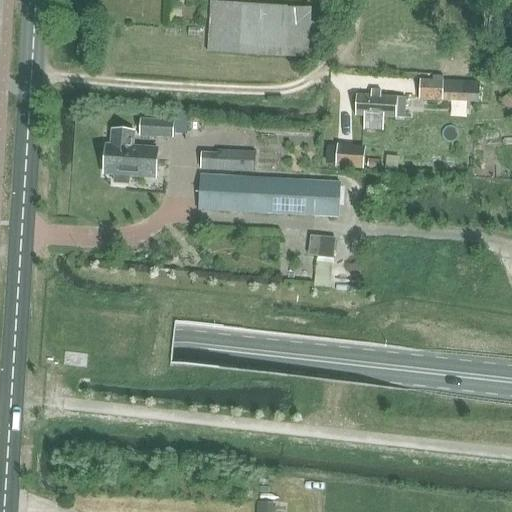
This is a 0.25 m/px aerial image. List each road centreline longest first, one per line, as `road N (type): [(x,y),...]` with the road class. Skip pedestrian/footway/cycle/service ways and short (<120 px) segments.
road 1 (primary): [(0,322),(511,381)]
road 2 (tertiary): [(10,416),(37,0)]
